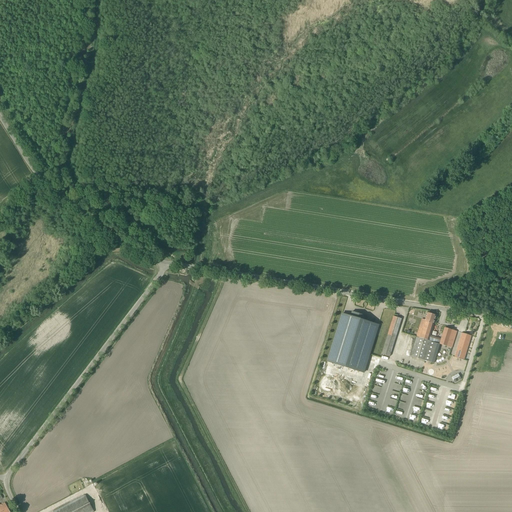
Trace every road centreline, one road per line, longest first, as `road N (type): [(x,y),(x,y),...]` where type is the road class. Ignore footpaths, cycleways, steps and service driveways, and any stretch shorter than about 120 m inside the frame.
road 1 (unclassified): [(511,318),(166,262)]
road 2 (unclassified): [(17,511),(7,490),(10,472),(166,262)]
road 3 (unclassified): [(166,262),(125,245),(47,182),(0,116)]
road 4 (track): [(416,306),(427,290),(467,274),(457,218),(511,185)]
road 5 (track): [(0,348),(114,250)]
